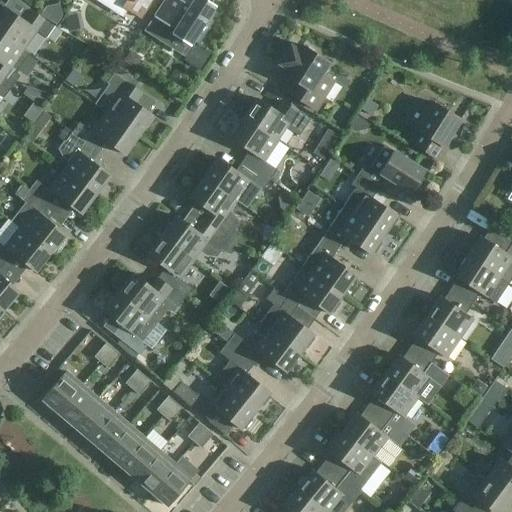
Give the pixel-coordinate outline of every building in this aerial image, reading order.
[(150,0),(126,0),(122,7),(139,18),(150,0)] [(193,41),(198,45),(213,22),(208,19),(216,6),(212,4),(213,0),(212,0),(193,0),(189,7),(183,3),(184,2),(180,0),(164,0),(154,17),(168,27),(169,26),(175,30),(171,35),(190,46),(193,41)] [(0,11),(0,33),(23,50),(36,31),(46,38),(54,26),(31,10),(23,21),(3,7),(0,11)] [(0,78),(12,87),(20,76),(16,73),(29,54),(23,50),(0,33),(0,78)] [(291,95),(315,110),(334,81),(323,74),(329,63),(302,45),(298,51),(290,46),(279,64),(287,69),(283,74),(298,84),(291,95)] [(196,46),(186,62),(189,64),(187,69),(195,74),(198,69),(199,70),(209,54),(196,46)] [(106,112),(138,135),(152,116),(117,91),(123,81),(114,74),(107,84),(108,85),(95,104),(106,112)] [(0,95),(3,98),(12,87),(0,78),(0,95)] [(374,121),(382,107),(368,98),(360,112),(374,121)] [(244,119),(277,141),(285,128),(299,136),(310,119),(288,105),(282,115),(257,99),(244,119)] [(409,142),(433,157),(440,145),(443,147),(460,120),(433,103),(428,109),(416,102),(403,122),(417,130),(409,142)] [(138,135),(106,112),(92,132),(124,155),(138,135)] [(277,141),(244,119),(230,139),(263,161),(277,141)] [(79,123),(72,132),(72,133),(82,140),(89,130),(79,123)] [(63,171),(95,195),(109,176),(78,152),(75,149),(82,140),(72,133),(72,132),(65,127),(58,137),(63,141),(58,149),(63,158),(69,163),(63,171)] [(357,175),(379,188),(385,178),(411,194),(415,188),(417,190),(424,179),(421,177),(425,171),(385,146),(370,168),(364,164),(357,175)] [(203,178),(236,201),(250,181),(263,190),(270,180),(260,173),(248,166),(242,175),(217,158),(203,178)] [(260,173),(270,180),(277,170),(267,163),(260,173)] [(95,195),(63,171),(49,190),(81,214),(95,195)] [(372,198),(379,188),(357,175),(351,185),(356,188),(343,207),(351,213),(384,235),(388,228),(391,230),(398,219),(395,218),(397,215),(372,198)] [(229,211),(236,201),(203,178),(190,198),(196,202),(189,212),(228,240),(240,223),(229,211)] [(36,181),(29,190),(38,198),(46,188),(36,181)] [(19,229),(50,253),(65,234),(31,207),(38,198),(29,190),(22,185),(14,194),(25,202),(10,221),(19,229)] [(320,199),(308,191),(295,208),(308,217),(320,199)] [(216,257),(228,240),(189,212),(182,221),(176,217),(162,236),(193,260),(199,251),(205,255),(216,257)] [(335,230),(328,241),(339,248),(346,238),(371,255),(372,252),(375,254),(382,243),(379,242),(384,235),(351,213),(337,232),(335,230)] [(50,253),(19,229),(4,247),(35,272),(50,253)] [(467,256),(500,278),(511,260),(511,242),(490,229),(484,239),(480,237),(467,256)] [(193,260),(162,236),(147,255),(179,279),(193,260)] [(332,258),(339,248),(328,241),(321,251),(323,253),(310,272),(342,295),(347,288),(350,290),(357,280),(355,278),(356,275),(332,258)] [(508,283),(500,278),(467,256),(454,276),(457,279),(451,289),(472,303),(479,293),(495,303),(508,283)] [(342,295),(310,272),(302,266),(281,295),(297,307),(304,297),(329,314),(330,312),(333,314),(340,303),(338,301),(342,295)] [(118,293),(157,323),(167,311),(173,313),(184,298),(175,291),(164,283),(156,292),(133,274),(118,293)] [(0,307),(3,310),(19,292),(0,275),(0,307)] [(175,291),(184,298),(192,289),(182,281),(175,291)] [(290,317),(297,307),(281,295),(273,289),(266,299),(274,304),(260,324),(268,330),(300,354),(304,347),(307,349),(315,339),(312,337),(314,335),(290,317)] [(427,316),(460,339),(473,319),(465,314),(472,303),(451,289),(444,299),(440,297),(427,316)] [(147,346),(142,342),(157,323),(118,293),(103,311),(137,338),(130,348),(139,355),(147,346)] [(460,339),(427,316),(413,336),(417,338),(410,348),(431,363),(438,353),(446,358),(460,339)] [(300,354),(268,330),(253,348),(241,339),(234,334),(227,343),(254,364),(261,355),(285,373),(287,370),(290,372),(297,362),(295,360),(300,354)] [(101,363),(113,349),(106,343),(94,357),(101,363)] [(224,386),(255,411),(260,405),(263,407),(271,397),(268,395),(270,393),(246,374),(254,364),(227,343),(219,353),(229,361),(221,372),(230,379),(224,386)] [(431,363),(410,348),(403,358),(399,355),(385,375),(417,398),(431,379),(424,373),(431,363)] [(113,349),(101,363),(108,369),(120,355),(113,349)] [(509,357),(497,350),(490,360),(502,367),(509,357)] [(213,382),(204,363),(192,369),(201,388),(213,382)] [(125,384),(132,390),(144,376),(137,370),(125,384)] [(58,414),(82,386),(66,372),(42,400),(58,414)] [(255,411),(224,386),(209,405),(171,373),(162,383),(198,414),(199,413),(209,421),(217,411),(240,430),(242,428),(245,429),(253,420),(250,418),(255,411)] [(417,398),(385,375),(371,394),(375,396),(367,406),(388,422),(396,412),(403,418),(417,398)] [(144,376),(132,390),(139,395),(151,382),(144,376)] [(475,382),(470,389),(480,397),(487,387),(479,381),(475,382)] [(82,386),(58,414),(74,427),(98,399),(82,386)] [(156,410),(163,416),(175,402),(168,396),(156,410)] [(98,399),(74,427),(89,440),(113,412),(98,399)] [(175,402),(163,416),(170,422),(182,408),(175,402)] [(342,432),(374,457),(388,438),(381,432),(388,422),(367,406),(360,416),(356,413),(342,432)] [(113,412),(89,440),(105,453),(129,425),(113,412)] [(0,440),(11,466),(38,455),(22,417),(0,426),(0,440)] [(187,437),(194,443),(206,429),(199,423),(187,437)] [(129,425),(105,453),(120,466),(144,438),(129,425)] [(206,429),(194,443),(201,448),(213,435),(206,429)] [(374,457),(342,432),(327,451),(331,454),(323,463),(358,491),(381,463),(374,457)] [(511,432),(502,447),(511,453),(511,432)] [(136,480),(160,452),(144,438),(120,466),(136,480)] [(428,450),(436,456),(444,445),(436,440),(428,450)] [(160,452),(136,480),(151,493),(175,465),(160,452)] [(511,456),(507,464),(501,460),(487,478),(511,496),(511,456)] [(189,481),(195,486),(201,479),(196,474),(199,471),(182,457),(175,465),(151,493),(168,507),(189,481)] [(394,476),(411,490),(423,475),(406,462),(394,476)] [(297,489),(325,511),(343,511),(359,492),(358,491),(323,463),(316,473),(312,470),(297,489)] [(498,511),(511,511),(511,496),(487,478),(474,496),(480,501),(473,510),(475,511),(488,511),(491,509),(498,511)] [(325,511),(297,489),(282,507),(286,510),(283,511),(325,511)] [(418,508),(427,497),(416,489),(408,500),(418,508)] [(475,511),(473,510),(461,501),(454,511),(475,511)]
